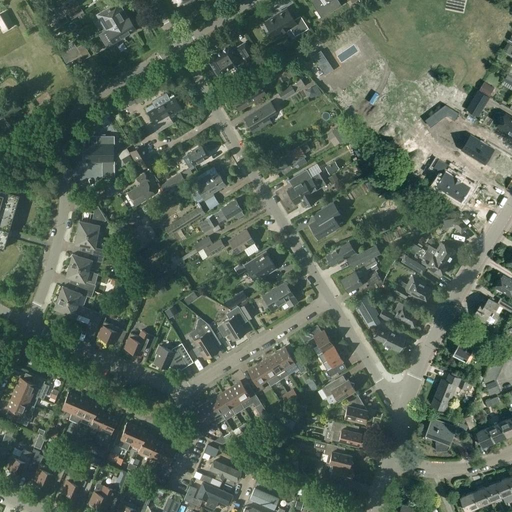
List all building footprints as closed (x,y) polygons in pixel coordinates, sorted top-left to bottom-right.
[(107,8),(108,8),(99,14),(107,29),(106,30),(128,17),(128,16),(126,17),(116,0),(108,5),(109,7),(107,8)] [(310,0),(317,11),(321,17),(329,12),(346,1),(345,0),(310,0)] [(76,1),(65,8),(68,13),(79,6),(76,1)] [(68,13),(71,19),(83,12),(79,6),(68,13)] [(301,33),(308,28),(300,16),(294,20),(287,8),(265,22),(274,37),(295,24),(301,33)] [(57,27),(60,25),(62,24),(68,20),(65,15),(59,18),(56,20),(54,21),(57,27)] [(128,17),(106,30),(113,42),(123,37),(124,37),(124,36),(128,34),(129,34),(129,33),(136,29),(134,26),(135,25),(131,18),(130,19),(128,17)] [(218,75),(218,76),(219,75),(239,62),(239,63),(240,62),(239,61),(243,59),(246,62),(245,62),(246,63),(247,62),(254,58),(255,57),(254,56),(254,57),(246,43),(245,42),(244,43),(237,47),(236,48),(237,48),(239,52),(235,54),(229,46),(229,45),(228,45),(208,58),(208,57),(207,58),(208,59),(218,75)] [(511,50),(511,45),(507,43),(503,50),(510,54),(511,50)] [(90,55),(83,44),(77,47),(84,58),(90,55)] [(333,70),(321,51),(313,56),(325,75),(333,70)] [(276,62),(264,69),(269,76),(281,69),(276,62)] [(262,78),(231,96),(239,110),(260,98),(259,97),(265,93),(263,90),(268,87),(262,78)] [(480,90),(490,96),(495,88),(484,82),(480,90)] [(297,91),(292,84),(280,92),(284,99),(297,91)] [(137,103),(149,96),(144,87),(132,95),(137,103)] [(490,96),(480,90),(479,90),(467,109),(479,117),(491,97),(490,96)] [(146,109),(155,124),(181,109),(173,96),(169,98),(166,93),(152,101),(154,104),(146,109)] [(131,94),(114,105),(116,108),(128,101),(130,105),(136,102),(132,95),(131,94)] [(0,124),(4,131),(13,124),(8,117),(21,108),(16,102),(5,110),(2,105),(0,106),(0,124)] [(244,118),(246,121),(245,123),(247,126),(249,126),(252,132),(271,121),(268,116),(276,111),(270,102),(244,118)] [(446,115),(451,108),(446,105),(434,114),(439,120),(446,115)] [(511,117),(505,114),(503,117),(498,125),(511,133),(511,117)] [(348,138),(340,126),(332,132),(340,144),(348,138)] [(96,161),(100,161),(102,161),(102,177),(115,177),(114,160),(113,160),(113,144),(114,144),(114,135),(105,135),(101,135),(96,135),(96,143),(88,143),(86,143),(86,161),(96,161)] [(366,141),(364,142),(360,135),(350,141),(359,157),(373,150),(370,146),(366,141)] [(494,149),(471,135),(463,150),(485,164),(494,149)] [(306,157),(304,154),(310,150),(305,143),(299,146),(290,152),(291,152),(282,157),(271,164),(276,173),(288,166),(287,166),(291,163),(290,162),(295,159),(297,162),(306,157)] [(144,144),(130,152),(140,169),(154,162),(144,144)] [(194,165),(208,157),(205,152),(205,150),(203,147),(202,147),(201,146),(187,154),(182,157),(189,168),(194,165)] [(436,186),(461,202),(471,186),(462,180),(463,179),(456,175),(455,176),(447,170),(449,166),(439,159),(433,167),(444,174),(436,186)] [(334,161),(325,167),(329,174),(338,168),(334,161)] [(311,178),(306,170),(289,180),(293,187),(287,190),(291,197),(321,180),(317,174),(311,178)] [(141,185),(140,186),(128,193),(135,205),(154,194),(146,182),(149,180),(144,172),(136,177),(141,185)] [(165,192),(184,179),(180,173),(161,185),(165,192)] [(221,179),(219,174),(211,178),(209,174),(194,183),(205,200),(213,195),(212,193),(225,185),(224,183),(225,182),(223,179),(221,179)] [(331,184),(338,180),(334,174),(328,178),(331,184)] [(291,197),(291,198),(295,204),(311,193),(318,189),(323,186),(324,186),(321,180),(291,197)] [(0,240),(14,192),(0,188),(0,240)] [(228,219),(234,215),(237,219),(244,215),(235,200),(221,208),(222,209),(199,223),(204,232),(212,228),(211,227),(218,224),(217,223),(222,220),(227,217),(228,219)] [(333,203),(319,212),(313,215),(317,221),(310,225),(315,234),(314,234),(318,240),(322,237),(322,236),(325,234),(326,236),(333,231),(333,230),(339,226),(335,220),(332,213),(338,210),(333,203)] [(201,205),(165,228),(169,236),(205,213),(201,205)] [(429,211),(426,205),(417,211),(421,216),(429,211)] [(101,223),(107,220),(100,208),(94,212),(101,223)] [(141,219),(137,213),(126,220),(128,223),(130,226),(135,222),(141,219)] [(458,216),(452,224),(463,234),(470,226),(458,216)] [(79,221),(77,232),(97,236),(102,237),(103,230),(98,229),(99,225),(79,221)] [(375,229),(377,235),(385,231),(383,226),(375,229)] [(229,240),(237,253),(254,243),(246,230),(229,240)] [(92,247),(90,253),(104,256),(107,257),(108,250),(95,247),(97,236),(77,232),(75,244),(92,247)] [(209,236),(194,244),(198,252),(213,243),(209,236)] [(207,248),(211,254),(211,255),(225,247),(221,239),(207,248)] [(357,254),(349,242),(340,247),(326,256),(329,260),(327,262),(329,265),(332,265),(333,266),(346,258),(347,259),(357,254)] [(428,253),(447,264),(448,263),(447,263),(455,250),(441,242),(437,249),(430,245),(426,251),(428,253)] [(376,245),(357,254),(347,259),(346,259),(351,268),(380,254),(376,245)] [(440,275),(447,264),(428,253),(426,251),(422,258),(424,259),(421,263),(426,266),(426,267),(440,275)] [(72,254),(69,265),(88,271),(91,260),(102,263),(104,256),(90,253),(89,259),(72,254)] [(260,277),(261,278),(269,274),(268,272),(276,267),(267,253),(263,255),(263,254),(260,255),(261,256),(245,266),(254,281),(260,277)] [(377,263),(374,257),(363,264),(367,269),(377,263)] [(407,266),(422,275),(426,268),(411,259),(407,266)] [(81,287),(94,291),(96,285),(85,281),(88,271),(69,265),(66,276),(82,281),(81,287)] [(362,284),(355,272),(341,280),(348,292),(362,284)] [(391,291),(405,299),(408,292),(424,301),(427,296),(428,296),(431,292),(430,291),(431,289),(424,286),(426,282),(412,274),(404,289),(395,284),(391,291)] [(380,280),(377,275),(367,281),(370,286),(367,288),(370,292),(371,291),(373,294),(380,290),(378,287),(380,286),(381,283),(380,280)] [(511,280),(504,275),(497,287),(511,296),(511,280)] [(297,301),(293,296),(294,296),(285,282),(263,296),(272,310),(281,304),(284,309),(297,301)] [(154,287),(159,295),(167,290),(163,283),(154,287)] [(63,286),(58,297),(77,304),(81,294),(91,297),(94,291),(81,287),(79,292),(63,286)] [(243,291),(225,302),(230,308),(247,297),(243,291)] [(354,302),(370,328),(379,322),(376,316),(378,314),(377,312),(381,309),(373,296),(369,298),(367,294),(354,302)] [(58,297),(54,308),(78,317),(79,315),(93,320),(91,324),(97,327),(102,314),(96,312),(77,304),(58,297)] [(474,317),(484,323),(489,326),(492,325),(495,319),(492,317),(500,304),(490,298),(485,305),(482,303),(474,317)] [(241,307),(248,319),(255,315),(247,303),(241,307)] [(239,321),(246,317),(239,305),(226,313),(229,319),(222,323),(233,340),(246,332),(239,321)] [(174,306),(166,311),(169,317),(177,312),(174,306)] [(413,323),(415,324),(419,317),(417,316),(418,314),(404,307),(400,314),(397,312),(394,317),(412,326),(413,323)] [(383,308),(378,317),(390,323),(394,314),(390,312),(383,308)] [(205,358),(218,350),(210,338),(216,335),(209,324),(201,317),(197,319),(195,329),(200,336),(194,340),(197,346),(193,349),(198,357),(202,354),(205,358)] [(122,343),(127,331),(104,321),(97,336),(115,343),(116,340),(122,343)] [(379,328),(374,338),(384,343),(383,344),(398,351),(400,347),(401,348),(404,343),(402,342),(404,338),(389,331),(389,333),(379,328)] [(314,337),(323,352),(334,346),(324,330),(315,336),(312,330),(301,337),(305,343),(314,337)] [(151,348),(156,337),(145,332),(140,334),(139,336),(131,333),(124,348),(141,355),(145,346),(151,348)] [(465,334),(453,355),(467,362),(478,342),(465,334)] [(511,355),(511,351),(509,343),(499,347),(508,357),(511,355)] [(180,370),(187,366),(178,350),(174,352),(161,346),(154,363),(167,369),(169,366),(176,370),(179,368),(180,370)] [(334,346),(323,352),(319,355),(324,363),(328,360),(333,368),(323,373),(327,379),(337,372),(334,367),(343,362),(334,346)] [(285,347),(276,353),(285,368),(289,374),(298,369),(301,373),(306,370),(299,358),(294,361),(285,347)] [(496,351),(491,347),(486,352),(491,357),(496,351)] [(499,348),(494,358),(505,363),(508,357),(499,347),(499,348)] [(285,368),(276,353),(266,359),(276,374),(280,380),(289,374),(285,368)] [(505,363),(494,358),(491,363),(502,368),(505,363)] [(276,374),(266,359),(257,364),(267,379),(270,386),(280,380),(276,374)] [(491,363),(489,369),(500,374),(502,368),(491,363)] [(261,383),(267,379),(257,364),(248,370),(260,390),(264,388),(261,383)] [(497,380),(500,374),(489,369),(484,379),(484,380),(497,380)] [(26,373),(24,379),(20,377),(16,387),(38,397),(44,381),(26,373)] [(459,386),(461,379),(450,374),(447,381),(442,380),(432,405),(446,411),(456,386),(459,386)] [(462,378),(461,379),(459,386),(466,390),(470,381),(462,378)] [(348,379),(338,385),(335,379),(321,388),(327,397),(334,393),(338,400),(355,390),(353,386),(353,383),(350,382),(348,379)] [(484,380),(488,390),(499,386),(497,380),(484,380)] [(240,381),(231,387),(244,408),(253,403),(256,406),(262,403),(255,392),(250,396),(240,381)] [(501,391),(499,386),(488,390),(490,396),(501,391)] [(16,387),(11,397),(33,407),(38,397),(16,387)] [(222,393),(231,407),(235,414),(244,408),(231,387),(222,393)] [(293,388),(287,392),(292,401),(298,397),(293,388)] [(66,410),(72,413),(79,396),(69,392),(59,413),(64,415),(66,410)] [(281,396),(286,403),(287,404),(289,403),(292,401),(287,392),(281,396)] [(222,393),(213,398),(222,413),(231,407),(222,393)] [(365,418),(368,417),(366,414),(367,410),(357,394),(341,404),(344,409),(346,409),(344,417),(364,422),(365,418)] [(80,421),(89,400),(79,396),(72,413),(69,419),(79,424),(81,421),(80,421)] [(35,407),(33,407),(11,397),(7,407),(21,414),(18,422),(27,425),(28,421),(31,420),(33,416),(32,414),(35,407)] [(474,411),(481,408),(476,397),(472,405),(474,411)] [(492,399),(494,405),(500,402),(498,397),(492,399)] [(222,413),(213,398),(203,404),(213,419),(216,424),(225,418),(222,413)] [(494,405),(492,399),(486,402),(488,408),(494,405)] [(97,409),(99,405),(89,400),(80,421),(81,421),(90,425),(91,421),(92,421),(97,409)] [(216,424),(213,419),(203,404),(194,410),(200,420),(195,423),(202,435),(207,431),(206,430),(210,427),(216,424)] [(107,414),(97,409),(92,421),(91,421),(90,425),(89,426),(100,430),(107,414)] [(290,419),(299,422),(301,414),(293,412),(293,411),(290,410),(288,415),(291,416),(290,419)] [(117,418),(107,414),(100,430),(106,433),(104,438),(108,440),(110,434),(117,418)] [(471,416),(465,418),(470,431),(476,429),(471,416)] [(427,436),(437,439),(436,442),(436,451),(447,450),(448,449),(449,448),(450,446),(457,425),(456,425),(456,427),(433,419),(434,417),(433,417),(426,438),(427,438),(427,436)] [(501,422),(507,437),(511,435),(511,417),(511,418),(501,422)] [(358,446),(359,442),(362,440),(360,437),(361,433),(350,430),(351,424),(333,420),(330,430),(333,431),(331,439),(340,441),(358,446)] [(127,422),(122,434),(118,433),(113,444),(127,450),(130,443),(137,427),(127,422)] [(489,427),(495,442),(507,437),(501,422),(489,427)] [(464,431),(466,427),(467,428),(468,426),(459,423),(456,429),(459,430),(459,429),(464,431)] [(145,436),(147,433),(147,431),(137,427),(130,443),(140,447),(138,452),(145,436)] [(495,442),(489,427),(477,432),(484,447),(495,442)] [(48,436),(55,439),(59,432),(51,428),(48,436)] [(148,456),(155,440),(156,437),(147,433),(145,436),(138,452),(148,456)] [(158,461),(165,444),(155,440),(148,456),(158,461)] [(326,462),(334,464),(349,467),(350,464),(352,462),(351,459),(352,455),(340,453),(342,447),(326,443),(324,453),(328,454),(326,462)] [(0,446),(0,455),(4,458),(9,446),(3,444),(2,447),(0,446)] [(165,444),(158,461),(168,465),(175,448),(165,444)] [(204,452),(210,455),(215,457),(218,450),(208,445),(204,452)] [(27,465),(33,467),(40,451),(34,448),(32,452),(26,450),(25,450),(24,450),(23,450),(23,451),(14,447),(6,467),(12,469),(12,470),(12,472),(13,473),(14,473),(15,473),(16,473),(17,473),(18,472),(23,474),(27,465)] [(108,459),(115,463),(117,457),(110,454),(108,459)] [(50,463),(49,463),(48,467),(40,463),(33,479),(51,486),(55,477),(61,479),(66,466),(54,461),(53,461),(52,461),(51,461),(51,462),(50,462),(50,463)] [(242,471),(215,461),(211,473),(237,483),(242,471)] [(353,468),(349,467),(334,464),(326,462),(323,474),(325,475),(324,481),(337,484),(338,478),(350,481),(350,477),(353,475),(352,472),(353,468)] [(118,478),(115,484),(115,485),(121,488),(125,480),(128,472),(122,469),(118,478)] [(93,480),(70,470),(61,491),(79,498),(83,489),(88,491),(93,480)] [(152,475),(150,480),(156,483),(158,478),(158,476),(153,474),(152,475)] [(202,474),(200,479),(209,484),(209,483),(212,478),(202,474)] [(511,485),(508,477),(497,482),(503,497),(505,503),(511,500),(511,485)] [(315,482),(306,478),(303,485),(312,488),(315,482)] [(485,487),(491,502),(503,497),(497,482),(485,487)] [(113,509),(118,497),(120,492),(107,487),(105,490),(96,486),(89,502),(89,503),(89,504),(89,505),(90,506),(91,507),(92,507),(93,507),(94,507),(95,506),(96,505),(106,510),(108,507),(113,509)] [(473,492),(480,507),(491,502),(485,487),(473,492)] [(257,488),(251,500),(275,511),(281,500),(257,488)] [(212,491),(207,504),(229,511),(233,498),(212,491)] [(312,494),(305,491),(303,496),(310,499),(310,500),(319,504),(321,498),(312,494)] [(480,507),(473,492),(461,497),(467,511),(480,507)] [(202,501),(192,497),(190,503),(198,506),(199,507),(202,501)] [(146,511),(148,510),(145,509),(147,505),(141,503),(140,506),(123,499),(117,511),(146,511)] [(403,504),(400,511),(421,511),(422,508),(416,507),(417,502),(409,500),(408,505),(403,504)]
